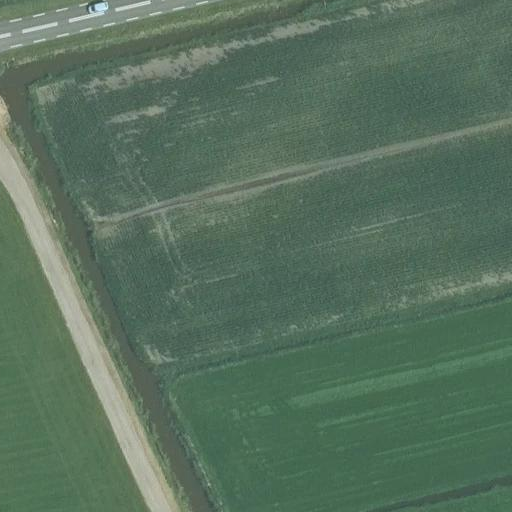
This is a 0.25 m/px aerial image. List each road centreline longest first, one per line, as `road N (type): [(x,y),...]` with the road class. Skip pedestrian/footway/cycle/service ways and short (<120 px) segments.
road 1 (track): [(164,511),(20,192),(0,164)]
road 2 (secondary): [(0,39),(186,0)]
